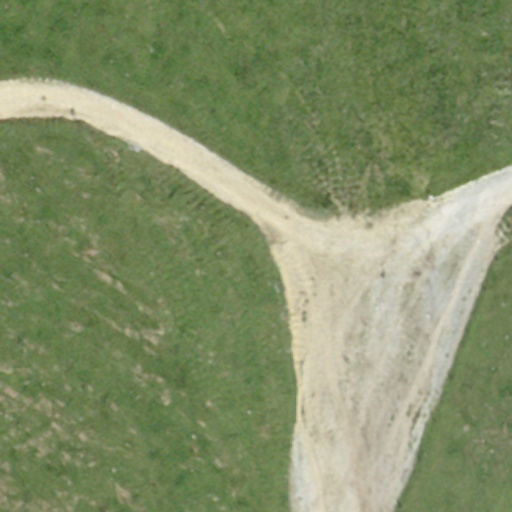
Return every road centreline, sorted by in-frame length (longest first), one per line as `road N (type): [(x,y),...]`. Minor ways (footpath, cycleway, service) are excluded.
road 1 (track): [(511,197),(447,234),(352,255),(125,122),(31,98),(0,104)]
road 2 (track): [(447,234),(365,511)]
